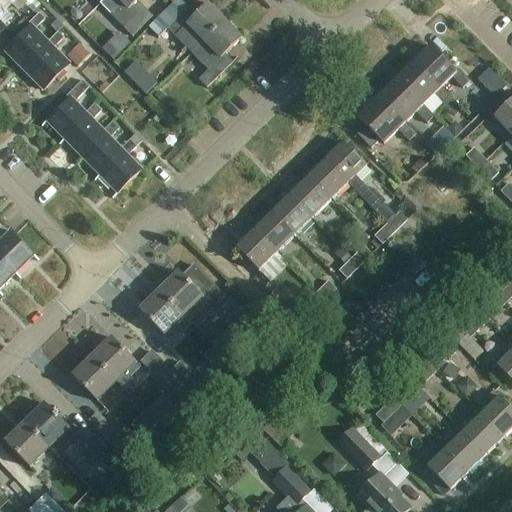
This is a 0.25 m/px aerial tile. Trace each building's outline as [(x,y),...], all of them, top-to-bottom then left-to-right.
[(39,8),(32,0),(11,0),(8,3),(21,16),(28,9),(33,14),(39,8)] [(105,0),(100,5),(125,30),(146,10),(138,2),(139,0),(105,0)] [(180,0),(165,15),(150,30),(159,39),(169,29),(194,55),(205,44),(203,42),(225,21),(209,5),(197,16),(180,0)] [(478,25),(492,14),(481,0),(468,0),(462,5),(478,25)] [(71,11),(71,15),(76,20),(80,20),(83,18),(83,14),(77,9),(73,9),(71,11)] [(50,47),(48,45),(35,32),(45,22),(39,17),(29,27),(31,29),(4,54),(23,73),(50,47)] [(56,22),(51,27),(57,34),(63,28),(57,21),(56,22)] [(225,21),(203,42),(205,44),(194,55),(210,72),(201,82),(207,89),(217,79),(233,63),(225,55),(242,38),(225,21)] [(50,47),(23,73),(42,93),(69,67),(53,50),(63,41),(57,36),(48,45),(50,47)] [(115,59),(126,49),(112,36),(102,46),(115,59)] [(438,92),(441,89),(452,78),(463,89),(470,82),(458,69),(455,72),(430,47),(411,65),(438,92)] [(78,68),(90,56),(82,48),(70,60),(78,68)] [(452,100),(441,89),(438,92),(411,65),(394,83),(420,109),(423,106),(434,95),(445,107),(452,100)] [(138,87),(147,95),(158,84),(150,76),(138,87)] [(506,88),(504,86),(497,79),(486,90),(493,97),(495,99),(506,88)] [(88,116),(86,114),(75,103),(89,89),(82,82),(66,98),(69,100),(41,127),(59,144),(88,116)] [(434,117),(423,106),(420,109),(394,83),(376,100),(402,127),(405,124),(416,113),(427,124),(434,117)] [(160,91),(155,96),(161,102),(166,97),(160,91)] [(376,100),(357,118),(365,127),(379,141),(383,145),(398,131),(409,142),(416,135),(405,124),(402,127),(376,100)] [(511,137),(511,136),(511,100),(494,118),(511,137)] [(106,134),(104,132),(93,121),(101,112),(94,105),(86,114),(88,116),(59,144),(77,163),(106,134)] [(123,152),(121,150),(110,138),(119,130),(112,123),(104,132),(106,134),(77,163),(94,180),(123,152)] [(365,127),(356,135),(371,150),(379,141),(365,127)] [(435,137),(446,149),(455,140),(444,128),(435,137)] [(113,199),(142,171),(128,156),(142,142),(136,135),(121,150),(123,152),(94,180),(113,199)] [(325,161),(348,184),(387,224),(396,216),(378,197),(376,198),(356,177),(366,167),(343,143),(325,161)] [(478,169),(486,161),(474,148),(466,157),(478,169)] [(422,159),(410,170),(416,177),(428,166),(422,159)] [(330,202),(348,185),(325,161),(307,179),(330,202)] [(486,161),(478,169),(490,181),(499,173),(486,161)] [(313,219),(330,202),(307,179),(290,196),(313,219)] [(511,203),(511,187),(509,184),(501,192),(511,203)] [(295,237),(313,219),(290,196),(272,213),(295,237)] [(277,254),(295,237),(272,213),(255,231),(277,254)] [(387,225),(395,233),(407,221),(400,213),(387,225)] [(383,245),(395,233),(387,225),(375,237),(383,245)] [(255,231),(236,249),(271,284),(289,266),(277,254),(255,231)] [(0,260),(20,280),(39,261),(10,232),(0,241),(0,260)] [(351,260),(359,268),(371,255),(364,247),(351,260)] [(0,295),(2,297),(20,280),(0,260),(0,295)] [(347,279),(359,268),(351,260),(339,272),(347,279)] [(180,274),(160,293),(192,327),(196,330),(205,321),(192,307),(214,286),(195,266),(183,277),(180,274)] [(316,294),(324,303),(337,291),(328,282),(316,294)] [(507,306),(511,300),(511,283),(498,297),(507,306)] [(185,334),(192,327),(160,293),(140,312),(163,336),(175,324),(185,334)] [(312,315),(324,303),(316,294),(303,306),(312,315)] [(488,324),(507,306),(498,297),(480,315),(488,324)] [(471,341),(488,324),(480,315),(462,332),(467,337),(471,341)] [(224,358),(243,340),(227,322),(207,340),(215,348),(224,358)] [(467,337),(458,345),(467,354),(476,346),(471,341),(467,337)] [(92,359),(116,383),(136,363),(113,339),(92,359)] [(243,340),(224,358),(231,365),(250,347),(243,340)] [(511,345),(505,353),(508,355),(496,366),(511,382),(511,345)] [(430,364),(438,372),(456,354),(448,346),(430,364)] [(213,368),(224,358),(215,348),(204,358),(213,368)] [(96,402),(116,383),(92,359),(73,378),(96,402)] [(151,362),(142,370),(156,384),(165,376),(151,362)] [(171,372),(190,392),(199,383),(180,363),(171,372)] [(420,390),(438,372),(430,364),(412,381),(420,390)] [(449,365),(444,374),(454,381),(459,372),(449,365)] [(182,400),(190,392),(171,372),(162,380),(182,400)] [(402,407),(420,390),(412,381),(394,399),(402,407)] [(493,404),(481,416),(504,439),(511,431),(511,411),(499,398),(493,392),(486,398),(493,404)] [(384,425),(402,407),(394,399),(376,417),(384,425)] [(26,425),(49,449),(49,448),(60,459),(70,450),(59,439),(69,429),(46,405),(26,425)] [(486,457),(504,439),(481,416),(463,433),(486,457)] [(294,437),(276,419),(264,432),(282,449),(294,437)] [(29,468),(49,449),(26,425),(6,445),(29,468)] [(124,459),(107,441),(99,432),(84,446),(110,473),(124,459)] [(107,441),(124,459),(133,450),(116,433),(107,441)] [(468,474),(486,457),(463,433),(445,451),(468,474)] [(369,475),(381,463),(351,434),(339,446),(369,475)] [(277,453),(260,435),(247,448),(264,466),(277,453)] [(450,492),(468,474),(445,451),(427,468),(450,492)] [(286,468),(272,482),(289,500),(278,511),(311,511),(302,502),(311,493),(286,468)] [(406,511),(410,509),(393,492),(396,490),(381,474),(357,497),(370,511),(406,511)] [(0,493),(0,511),(9,503),(2,495),(0,493)] [(37,504),(45,511),(60,511),(45,496),(37,504)]
